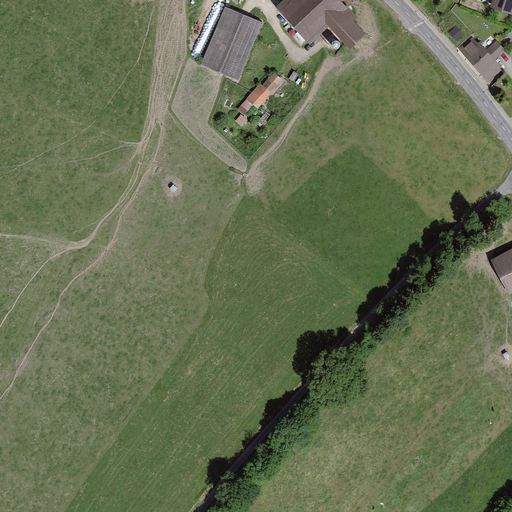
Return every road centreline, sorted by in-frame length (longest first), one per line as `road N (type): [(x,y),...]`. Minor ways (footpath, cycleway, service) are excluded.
road 1 (track): [(511,183),(251,451),(207,511)]
road 2 (tertiary): [(394,0),(511,139)]
